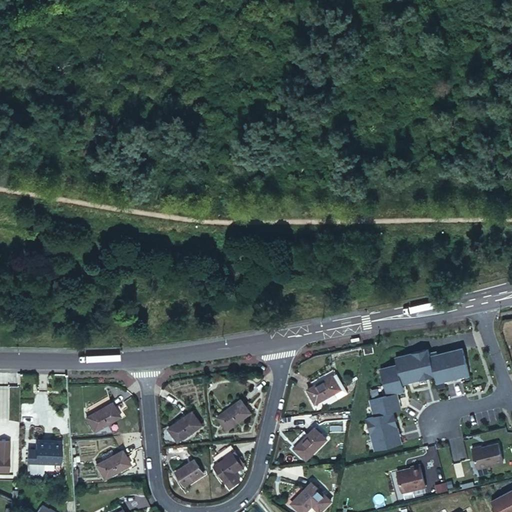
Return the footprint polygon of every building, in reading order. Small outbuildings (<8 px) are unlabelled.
[(462,347),(446,352),(453,378),(469,374),(462,347)] [(428,349),(411,353),(418,379),(434,375),(430,356),(428,349)] [(446,352),(430,356),(434,375),(436,382),(453,378),(446,352)] [(396,357),(398,364),(402,383),(418,379),(411,353),(396,357)] [(398,364),(381,368),(387,395),(396,393),(404,391),(402,383),(398,364)] [(333,376),(308,391),(317,405),(342,390),(333,376)] [(401,409),(396,393),(387,395),(370,399),(374,416),(393,411),(401,409)] [(243,400),(218,417),(228,430),(251,413),(243,400)] [(113,402),(88,417),(96,430),(121,416),(113,402)] [(371,434),(397,428),(393,411),(374,416),(367,418),(371,434)] [(194,412),(170,428),(179,441),(203,425),(194,412)] [(328,439),(316,427),(296,448),(308,460),(328,439)] [(375,451),(402,444),(397,428),(371,434),(375,451)] [(29,449),(29,462),(62,463),(63,443),(37,442),(37,449),(29,449)] [(481,445),(472,447),(478,468),(503,462),(498,442),(482,447),(481,445)] [(123,451),(97,464),(105,478),(131,464),(123,451)] [(234,453),(215,465),(224,478),(243,466),(234,453)] [(195,459),(176,471),(185,485),(204,473),(195,459)] [(412,468),(397,471),(402,493),(425,487),(420,464),(411,466),(412,468)] [(300,511),(305,511),(312,505),(324,493),(312,482),(291,502),(300,511)] [(511,511),(511,490),(492,501),(497,511),(511,511)] [(330,499),(324,493),(312,505),(320,511),(330,499)]
